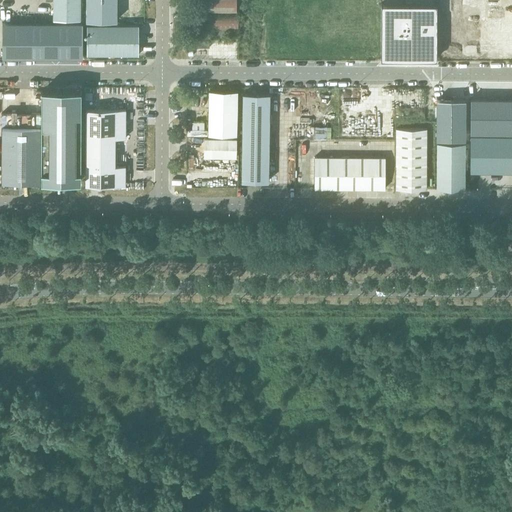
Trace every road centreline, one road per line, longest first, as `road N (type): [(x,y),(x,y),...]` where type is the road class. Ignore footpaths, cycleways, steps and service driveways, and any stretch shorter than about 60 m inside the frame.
road 1 (tertiary): [(0,295),(511,288)]
road 2 (unclassified): [(163,71),(511,73)]
road 3 (unclassified): [(511,205),(163,205)]
road 4 (unclassified): [(163,205),(0,202)]
road 5 (unclassified): [(0,70),(163,71)]
road 6 (unclassified): [(163,205),(163,71)]
